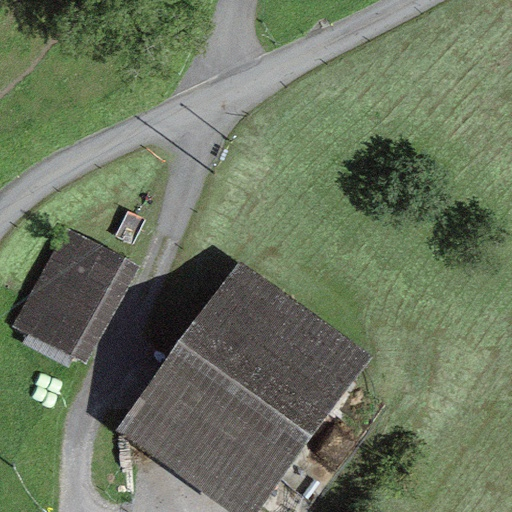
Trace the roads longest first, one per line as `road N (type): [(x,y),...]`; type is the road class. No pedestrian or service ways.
road 1 (unclassified): [(403,0),(208,103),(47,174),(0,215)]
road 2 (track): [(71,511),(84,413),(188,174),(208,103)]
